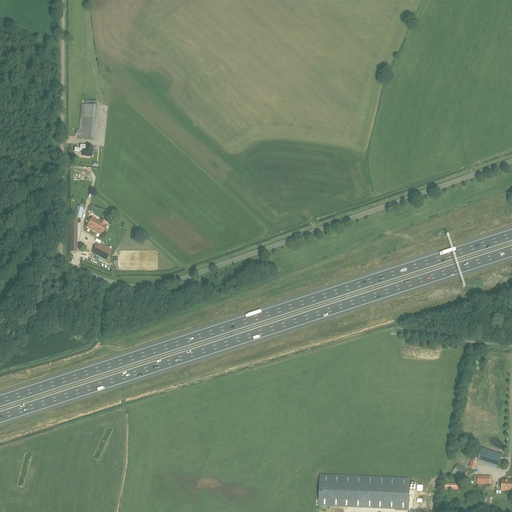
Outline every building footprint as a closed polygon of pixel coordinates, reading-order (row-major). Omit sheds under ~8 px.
[(79,139),(95,140),(96,141),(100,106),(95,106),(96,102),(86,101),(85,105),(82,104),(79,139)] [(91,157),(91,156),(92,156),(93,156),(93,151),(93,150),(92,150),(92,149),(92,146),(80,144),(80,148),(75,148),(74,152),(80,152),(80,149),(83,149),(83,156),(91,157)] [(83,208),(77,207),(74,216),(81,218),(83,208)] [(106,229),(105,228),(107,225),(105,224),(106,222),(101,219),(100,221),(92,217),(87,227),(101,235),(103,232),(104,233),(105,232),(107,230),(106,229)] [(107,260),(111,251),(112,250),(104,245),(103,247),(97,244),(93,253),(107,260)] [(347,282),(332,287),(334,291),(348,286),(347,282)] [(490,457),(490,455),(485,453),(480,452),(478,458),(487,461),(488,456),(490,457)] [(480,460),(473,457),(468,467),(475,470),(480,460)] [(319,506),(409,510),(410,479),(320,475),(319,506)] [(490,476),(477,476),(477,484),(490,484),(490,476)] [(511,490),(511,480),(502,480),(501,490),(511,490)]
